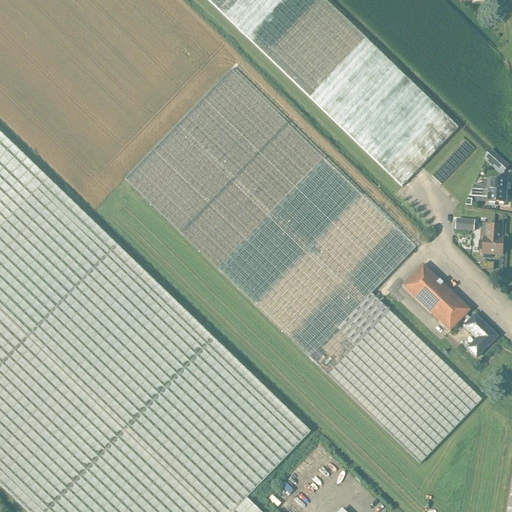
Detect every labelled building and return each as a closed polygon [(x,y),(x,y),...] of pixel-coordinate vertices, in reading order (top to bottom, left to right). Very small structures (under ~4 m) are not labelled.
[(458,129),(323,0),(206,0),(402,188),(458,129)] [(416,248),(232,69),(125,179),(309,357),(419,465),(480,400),(390,311),(371,294),(416,248)] [(0,134),(0,485),(27,511),(259,511),(246,499),(309,433),(0,134)] [(502,182),(490,181),(485,181),(484,185),(475,185),(473,191),(489,192),(489,193),(496,193),(496,191),(507,192),(508,190),(509,190),(509,185),(508,185),(508,182),(506,182),(506,181),(502,180),(502,182)] [(507,198),(507,192),(496,191),(496,193),(489,193),(489,192),(473,191),(470,198),(489,199),(488,204),(490,204),(490,205),(495,205),(495,204),(507,205),(507,203),(508,203),(508,198),(507,198)] [(456,220),(456,230),(474,232),(475,221),(456,220)] [(503,256),(504,239),(502,239),(503,227),(488,226),(487,238),(484,238),(483,254),(503,256)] [(466,316),(470,311),(422,266),(402,287),(449,333),(464,318),(468,322),(463,327),(476,339),(467,349),(475,357),(491,341),(493,342),(498,337),(474,315),(470,320),(466,316)]
